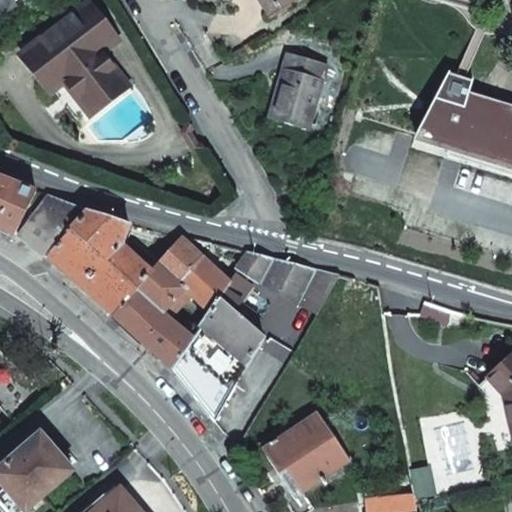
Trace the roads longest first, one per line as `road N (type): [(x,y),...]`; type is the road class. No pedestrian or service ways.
road 1 (residential): [(242,240),(511,303)]
road 2 (residential): [(242,240),(215,144),(126,0)]
road 3 (residential): [(0,165),(157,220),(242,240)]
road 4 (tertiary): [(123,378),(102,344),(0,262)]
road 5 (tertiary): [(228,511),(173,429),(123,378)]
road 6 (tertiary): [(0,294),(86,360),(123,378)]
